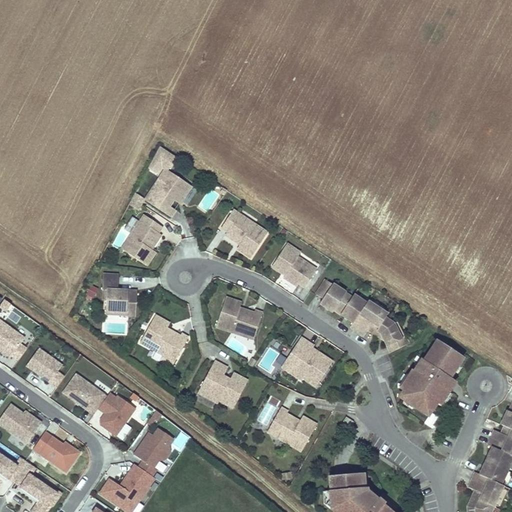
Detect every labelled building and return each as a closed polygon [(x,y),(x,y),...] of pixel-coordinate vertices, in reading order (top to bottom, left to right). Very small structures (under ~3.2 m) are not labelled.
[(191,184),(166,168),(145,199),(171,216),(176,208),(169,204),(175,195),(182,199),(191,184)] [(135,192),(128,204),(138,209),(145,198),(135,192)] [(240,213),(234,208),(222,226),(228,229),(226,233),(237,240),(240,236),(243,238),(241,242),(238,246),(252,255),(268,231),(247,217),(244,221),(238,217),(240,213)] [(247,217),(240,213),(238,217),(244,221),(247,217)] [(163,225),(145,214),(141,221),(145,223),(140,230),(136,227),(122,248),(147,265),(156,251),(152,248),(148,245),(150,242),(154,245),(162,234),(159,232),(163,225)] [(145,223),(141,221),(136,227),(140,230),(145,223)] [(301,252),(287,242),(273,264),(282,270),(283,267),(288,270),(287,273),(285,276),(298,284),(300,281),(306,285),(317,268),(312,265),(310,268),(302,263),(305,260),(298,256),(301,252)] [(312,265),(305,260),(302,263),(310,268),(312,265)] [(120,274),(104,273),(103,289),(108,289),(108,297),(107,309),(118,310),(118,313),(137,314),(138,291),(119,290),(120,274)] [(347,291),(327,278),(316,294),(323,298),(320,303),(333,311),(335,309),(341,313),(350,300),(344,295),(347,291)] [(95,298),(97,286),(88,285),(86,296),(95,298)] [(353,295),(347,291),(344,295),(350,300),(353,295)] [(367,302),(354,293),(353,295),(350,300),(341,313),(354,322),(351,326),(358,330),(366,318),(360,313),(367,302)] [(240,302),(226,297),(216,326),(242,334),(248,331),(255,333),(262,313),(254,310),(254,312),(248,311),(243,313),(237,311),(238,307),(240,302)] [(388,313),(369,300),(367,302),(360,313),(366,318),(358,330),(365,335),(369,329),(371,325),(378,329),(386,316),(388,313)] [(168,322),(155,315),(140,341),(164,354),(171,352),(177,356),(188,337),(181,333),(180,335),(175,332),(169,334),(163,331),(165,327),(168,322)] [(393,320),(386,316),(378,329),(377,330),(384,334),(383,335),(385,339),(391,352),(409,344),(405,336),(401,338),(393,320)] [(397,319),(393,320),(401,338),(405,336),(397,319)] [(12,357),(18,362),(26,350),(20,345),(24,340),(0,322),(0,352),(10,359),(12,357)] [(377,330),(375,333),(385,339),(383,335),(384,334),(377,330)] [(314,346),(301,337),(282,366),(302,379),(304,377),(317,386),(333,361),(319,352),(313,361),(306,357),(314,346)] [(462,357),(440,343),(436,349),(430,358),(427,362),(421,358),(413,370),(412,369),(402,383),(408,387),(402,397),(411,403),(410,404),(427,416),(435,403),(438,405),(447,392),(444,390),(446,388),(445,383),(462,357)] [(430,358),(436,349),(432,347),(426,355),(430,358)] [(319,352),(313,348),(306,357),(313,361),(319,352)] [(26,367),(56,389),(64,378),(57,373),(62,367),(39,350),(26,367)] [(171,352),(164,354),(175,361),(177,356),(171,352)] [(227,367),(215,361),(200,388),(208,392),(206,395),(218,401),(219,399),(233,406),(247,380),(233,372),(229,379),(227,383),(221,379),(222,376),(227,367)] [(63,394),(94,416),(98,410),(107,398),(76,376),(63,394)] [(457,384),(448,378),(445,383),(446,388),(444,390),(447,392),(438,405),(441,407),(457,384)] [(408,387),(402,383),(400,388),(405,392),(408,387)] [(100,422),(101,426),(116,437),(135,409),(118,397),(116,399),(109,394),(107,398),(98,410),(105,415),(100,422)] [(10,406),(0,419),(0,425),(26,445),(41,424),(34,420),(33,422),(23,415),(10,406)] [(508,411),(501,425),(505,426),(509,428),(511,429),(511,406),(510,411),(508,411)] [(288,411),(281,407),(270,426),(276,429),(278,437),(302,450),(316,424),(303,417),(299,425),(293,422),(291,416),(286,414),(288,411)] [(161,413),(157,410),(148,422),(152,425),(161,413)] [(33,422),(34,420),(25,412),(23,415),(33,422)] [(301,422),(291,416),(293,422),(299,425),(301,422)] [(354,422),(346,417),(343,421),(351,427),(354,422)] [(276,429),(270,426),(267,430),(278,437),(276,429)] [(511,429),(509,428),(506,435),(502,433),(495,430),(492,438),(505,444),(502,451),(511,455),(511,429)] [(143,462),(139,468),(153,477),(156,480),(160,473),(157,471),(162,464),(169,463),(174,455),(173,449),(177,442),(158,429),(153,437),(148,444),(144,441),(134,456),(143,462)] [(144,441),(148,444),(153,437),(148,434),(144,441)] [(70,450),(52,438),(40,455),(66,474),(80,454),(71,448),(70,450)] [(505,444),(492,438),(488,445),(493,447),(486,461),(507,470),(511,459),(511,455),(502,451),(505,444)] [(15,483),(29,464),(21,459),(17,465),(12,462),(11,464),(0,455),(0,473),(9,479),(15,483)] [(507,470),(486,461),(480,474),(476,472),(472,480),(486,486),(489,479),(501,484),(507,470)] [(36,469),(29,464),(15,483),(40,501),(33,511),(44,511),(49,505),(53,507),(61,495),(32,475),(36,469)] [(126,511),(129,511),(153,477),(139,468),(134,465),(120,487),(108,479),(98,493),(126,511)] [(365,474),(330,477),(331,491),(331,500),(326,506),(333,511),(385,511),(388,508),(378,499),(375,503),(364,493),(364,489),(366,489),(365,474)] [(501,484),(489,479),(486,486),(472,480),(469,487),(475,490),(480,492),(477,497),(480,498),(479,501),(493,507),(503,485),(501,484)] [(331,491),(323,492),(324,504),(326,506),(331,500),(331,491)] [(477,497),(473,495),(468,507),(469,511),(470,511),(469,511),(490,511),(493,507),(479,501),(480,498),(477,497)]
